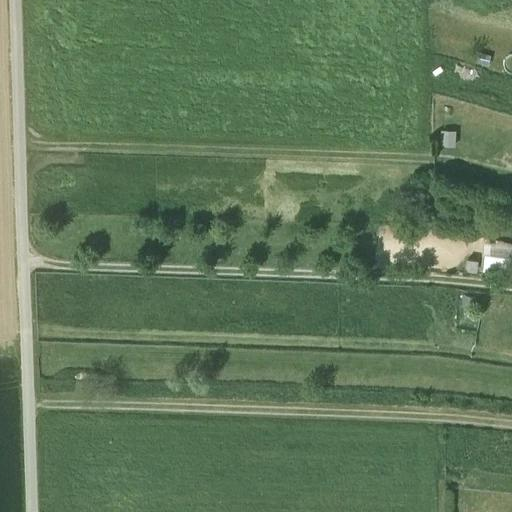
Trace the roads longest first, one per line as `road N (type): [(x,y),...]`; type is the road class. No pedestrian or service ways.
road 1 (track): [(13,0),(30,511)]
road 2 (track): [(17,146),(443,163),(511,181)]
road 3 (track): [(21,261),(511,289)]
